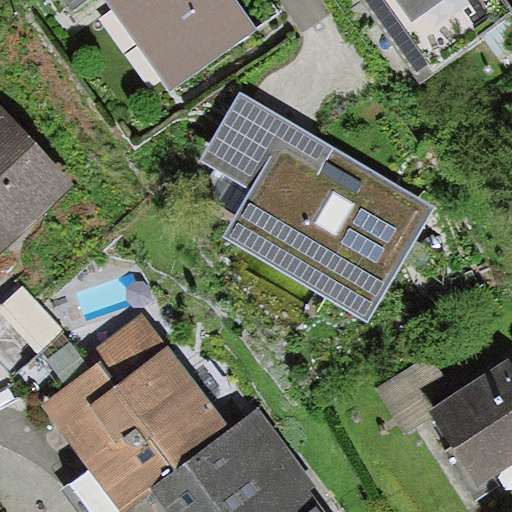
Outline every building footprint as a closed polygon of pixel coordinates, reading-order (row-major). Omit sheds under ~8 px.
[(55,0),(70,22),(102,0),(101,0),(55,0)] [(227,0),(101,0),(102,0),(170,95),(253,35),(227,0)] [(384,0),(433,68),(511,11),(511,5),(508,0),(384,0)] [(437,211),(240,98),(201,167),(254,197),(225,248),(369,330),(437,211)] [(0,264),(74,196),(0,111),(0,264)] [(63,330),(21,287),(0,308),(0,317),(38,356),(63,330)] [(233,430),(144,311),(96,347),(104,359),(40,407),(88,470),(119,511),(121,511),(152,491),(233,430)] [(511,472),(511,377),(505,367),(427,419),(449,453),(443,457),(475,505),(492,495),(488,489),(511,472)] [(233,430),(152,491),(167,511),(325,511),(310,492),(317,486),(259,410),(233,430)] [(119,511),(88,470),(63,488),(80,511),(119,511)]
